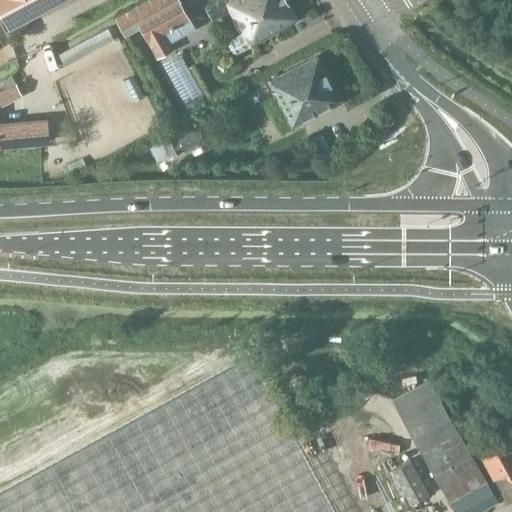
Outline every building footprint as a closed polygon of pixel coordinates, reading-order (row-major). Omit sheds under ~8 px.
[(0,0),(0,8),(9,26),(58,0),(0,0)] [(158,60),(173,51),(164,35),(188,22),(175,0),(144,0),(114,17),(125,36),(139,28),(158,60)] [(250,47),(300,19),(289,0),(219,0),(205,8),(212,20),(228,10),(241,33),(230,40),(229,45),(233,52),(237,53),(250,47)] [(58,53),(64,66),(114,39),(108,27),(58,53)] [(341,104),(315,55),(269,81),(274,91),(272,93),(282,112),(277,114),(284,125),(288,123),(291,129),(341,104)] [(0,90),(0,106),(22,96),(16,83),(0,90)] [(0,146),(47,142),(45,119),(0,122),(0,146)] [(170,156),(204,140),(198,127),(192,131),(186,120),(159,133),(170,156)] [(67,166),(71,175),(86,167),(82,158),(67,166)] [(332,511),(249,359),(0,495),(0,511),(332,511)] [(429,379),(392,400),(454,511),(481,511),(499,502),(429,379)] [(501,492),(507,503),(511,499),(511,441),(483,458),(501,492)] [(429,493),(410,458),(392,469),(411,503),(429,493)]
